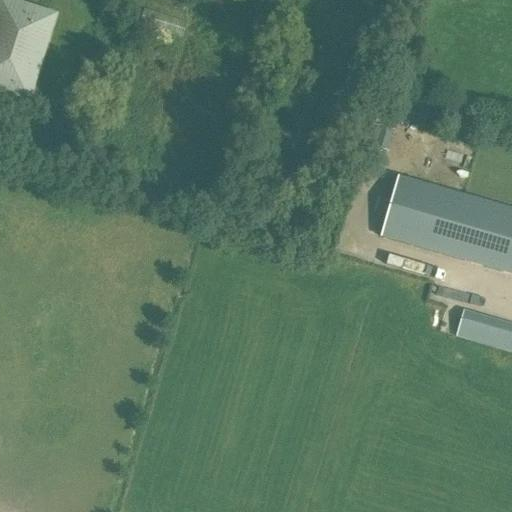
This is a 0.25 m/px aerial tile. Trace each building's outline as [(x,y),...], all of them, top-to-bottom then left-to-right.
[(48,19),(3,5),(0,13),(0,84),(24,92),(48,19)] [(150,16),(147,27),(172,34),(175,24),(150,16)] [(393,132),(373,126),(367,147),(386,153),(393,132)] [(511,179),(511,150),(511,151),(503,177),(511,179)] [(511,211),(404,181),(388,237),(511,271),(511,211)] [(370,247),(422,261),(425,247),(373,233),(370,247)] [(418,284),(433,288),(436,278),(421,274),(418,284)] [(511,353),(511,326),(465,313),(458,338),(511,353)]
